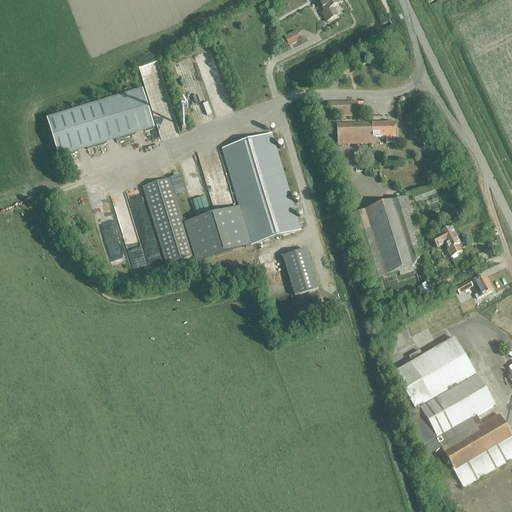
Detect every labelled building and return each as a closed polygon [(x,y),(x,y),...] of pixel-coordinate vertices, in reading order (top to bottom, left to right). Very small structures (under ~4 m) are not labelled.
[(339,0),(322,0),(319,2),(325,13),(322,14),(327,23),(337,17),(333,9),(342,4),(339,0)] [(341,68),(345,75),(358,69),(354,61),(341,68)] [(142,90),(46,120),(58,158),(154,129),(142,90)] [(330,103),(331,116),(358,116),(358,103),(330,103)] [(386,143),(395,143),(395,124),(337,126),(338,144),(375,143),(375,137),(386,137),(386,143)] [(240,208),(252,246),(300,232),(270,135),(223,150),(240,208)] [(143,188),(166,266),(194,257),(184,225),(170,180),(143,188)] [(418,236),(423,234),(411,196),(390,203),(367,210),(367,209),(351,214),(372,281),(412,268),(422,254),(418,236)] [(240,208),(184,225),(194,257),(196,264),(252,246),(240,208)] [(458,245),(460,244),(451,227),(440,234),(432,238),(437,247),(444,244),(448,250),(447,251),(451,259),(462,253),(458,245)] [(283,258),(295,297),(318,290),(306,251),(283,258)] [(429,285),(432,292),(456,280),(452,273),(429,285)] [(478,298),(492,291),(485,278),(471,285),(470,283),(456,290),(458,295),(472,288),(476,294),(472,296),(476,303),(479,301),(478,298)] [(438,300),(423,306),(428,319),(452,309),(449,301),(439,305),(438,300)] [(476,429),(472,422),(494,409),(453,339),(393,374),(415,412),(409,415),(414,423),(424,418),(437,440),(435,440),(441,450),(463,488),(511,459),(511,439),(498,416),(476,429)]
